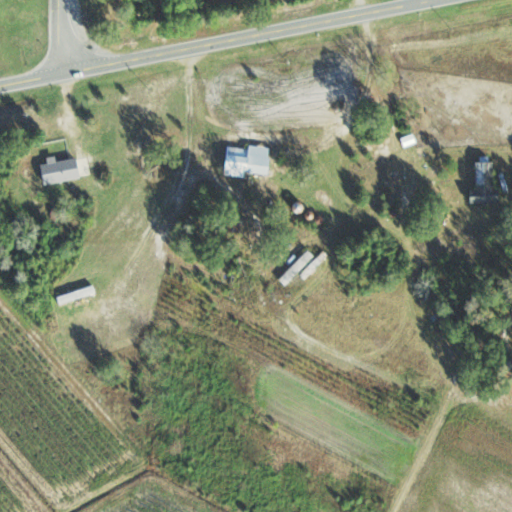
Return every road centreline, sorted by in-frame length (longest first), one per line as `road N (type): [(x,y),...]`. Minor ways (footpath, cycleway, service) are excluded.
road 1 (track): [(415,298),(396,343),(355,360),(292,331),(285,303),(326,279),(333,215),(271,258),(229,185),(197,164),(190,43)]
road 2 (secondary): [(63,66),(425,0)]
road 3 (track): [(100,511),(149,483),(139,452),(82,396),(0,288)]
road 4 (track): [(365,11),(376,81),(407,178),(400,233),(416,267)]
road 5 (track): [(452,380),(408,282),(425,248),(511,193)]
road 6 (track): [(508,364),(483,361),(446,383),(390,511)]
road 7 (track): [(191,105),(239,133),(275,136),(302,152),(302,172)]
